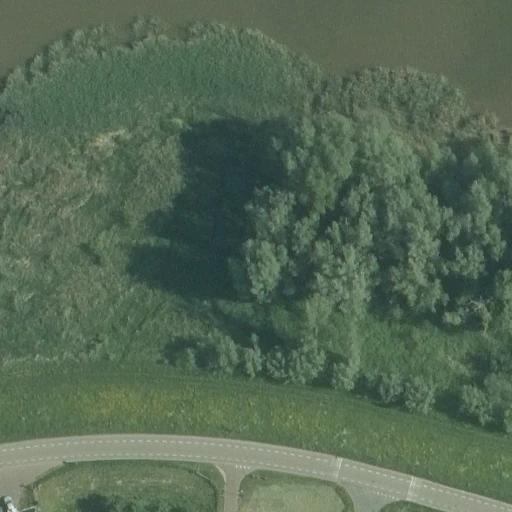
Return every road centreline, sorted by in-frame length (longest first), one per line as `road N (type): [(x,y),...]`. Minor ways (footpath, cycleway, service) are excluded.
road 1 (tertiary): [(0,458),(157,447),(241,453),(373,479)]
road 2 (tertiary): [(490,511),(373,479)]
